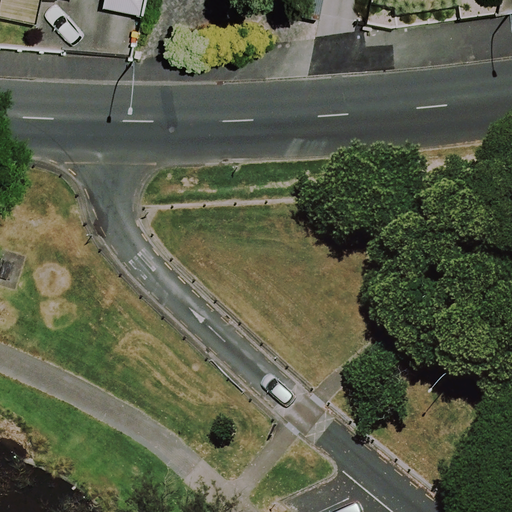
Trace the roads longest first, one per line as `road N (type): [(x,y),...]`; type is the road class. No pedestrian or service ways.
road 1 (unclassified): [(417,511),(161,282),(113,222),(96,123)]
road 2 (unclassified): [(96,123),(386,114),(511,95)]
